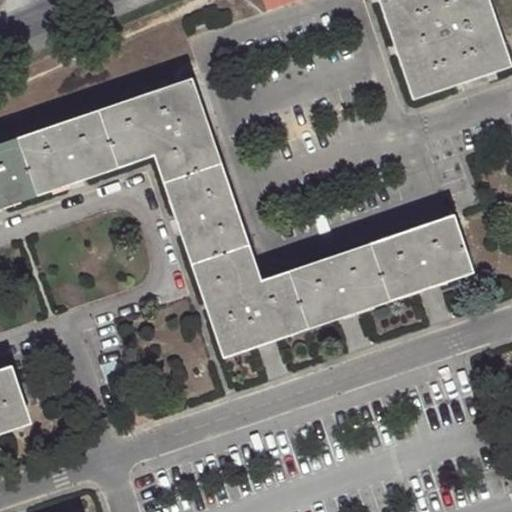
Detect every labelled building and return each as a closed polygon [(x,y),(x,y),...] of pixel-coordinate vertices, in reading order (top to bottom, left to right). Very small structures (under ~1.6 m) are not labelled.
[(266,0),(270,10),(296,0),(266,0)] [(485,0),(387,0),(379,3),(412,100),(465,82),(508,68),(485,0)] [(189,83),(92,116),(111,169),(155,154),(167,190),(219,173),(204,127),(189,83)] [(92,116),(11,143),(28,197),(70,183),(111,169),(92,116)] [(11,143),(0,146),(0,206),(28,197),(11,143)] [(219,173),(167,190),(182,232),(196,273),(248,257),(219,173)] [(452,219),(367,248),(385,302),(428,288),(471,273),(452,219)] [(367,248),(285,276),(303,330),(344,317),(385,302),(367,248)] [(248,257),(196,273),(224,357),(262,344),(303,330),(285,276),(258,285),(248,257)] [(0,434),(28,425),(9,370),(0,373),(0,434)]
